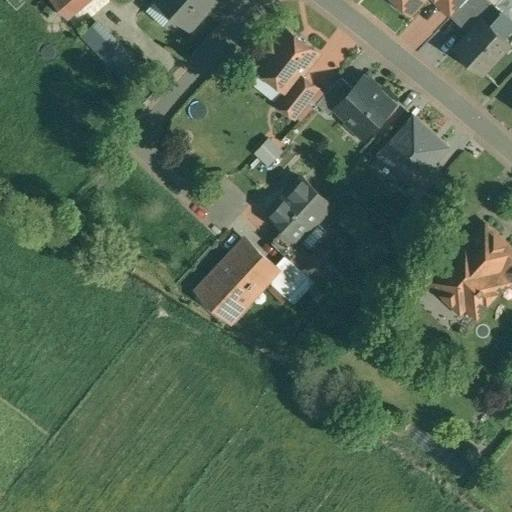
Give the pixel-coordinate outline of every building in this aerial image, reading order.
[(52,0),(68,18),(89,0),(52,0)] [(160,0),(191,28),(207,10),(204,7),(210,0),(160,0)] [(397,0),(411,13),(422,0),(397,0)] [(436,0),(452,15),(466,0),(436,0)] [(466,0),(452,15),(451,16),(470,34),(484,19),(489,24),(501,11),(489,0),(466,0)] [(148,69),(99,18),(84,33),(134,84),(148,69)] [(470,34),(456,48),(483,73),(510,44),(489,24),(484,19),(470,34)] [(286,27),(276,40),(272,37),(262,49),(266,52),(256,65),(287,90),(289,91),(302,75),(319,53),(286,27)] [(302,75),(289,91),(287,90),(278,102),(295,115),(318,87),(302,75)] [(341,76),(317,103),(330,115),(337,107),(336,107),(353,88),(341,76)] [(394,105),(364,77),(353,88),(336,107),(337,107),(349,119),(351,116),(368,132),(394,105)] [(455,146),(418,112),(381,152),(419,186),(455,146)] [(272,166),(287,150),(271,136),(256,153),(272,166)] [(302,179),(285,197),(284,197),(270,212),(285,226),(299,239),(300,238),(332,204),(302,177),(301,178),(302,179)] [(511,247),(486,223),(462,249),(458,245),(431,274),(442,283),(436,289),(461,312),(466,306),(477,316),(505,286),(494,276),(511,256),(511,247)] [(285,226),(271,241),(286,254),(290,258),(305,242),(300,238),(299,239),(285,226)] [(271,270),(242,242),(212,275),(214,276),(200,290),(199,289),(198,290),(230,320),(231,319),(229,316),(266,277),(272,270),(271,270)] [(286,254),(271,270),(272,270),(266,277),(288,297),(308,275),(290,258),(286,254)] [(511,256),(503,266),(511,274),(511,256)]
